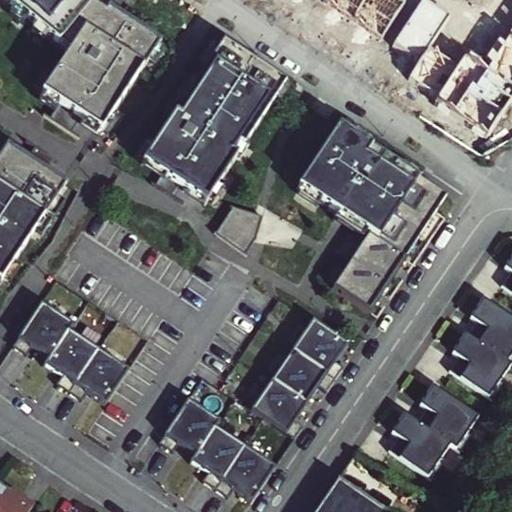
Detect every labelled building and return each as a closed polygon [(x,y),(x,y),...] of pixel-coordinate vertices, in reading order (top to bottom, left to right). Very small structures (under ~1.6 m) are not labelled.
[(81,122),(101,135),(160,46),(108,11),(105,14),(92,6),(97,0),(0,0),(0,1),(59,48),(60,46),(70,54),(42,96),(61,109),(52,123),(72,136),(81,122)] [(325,0),(354,18),(366,0),(325,0)] [(391,0),(366,0),(354,18),(384,38),(404,8),(391,0)] [(393,46),(420,63),(427,52),(447,20),(421,3),(393,46)] [(434,103),(487,138),(511,99),(511,46),(506,42),(500,38),(482,66),(465,55),(455,70),(434,103)] [(206,205),(286,84),(223,42),(142,163),(164,177),(156,188),(174,199),(181,189),(206,205)] [(405,86),(434,103),(455,70),(427,52),(420,63),(405,86)] [(335,214),(366,234),(404,259),(444,198),(337,127),(295,188),(335,214)] [(0,158),(0,287),(66,188),(46,175),(54,162),(37,151),(28,163),(7,149),(0,158)] [(255,228),(226,217),(208,243),(239,264),(248,248),(255,228)] [(362,240),(348,261),(387,286),(404,259),(366,234),(362,240)] [(511,255),(503,270),(509,274),(500,287),(511,295),(511,255)] [(348,261),(329,289),(368,315),(387,286),(348,261)] [(511,321),(482,301),(469,321),(474,325),(465,338),(508,367),(511,362),(511,321)] [(42,306),(13,349),(28,359),(33,351),(49,362),(68,333),(73,326),(42,306)] [(312,322),(291,353),(334,382),(342,370),(335,364),(347,346),(312,322)] [(49,362),(45,369),(62,380),(57,388),(69,396),(98,353),(68,333),(49,362)] [(465,338),(463,337),(450,356),(456,360),(447,374),(490,403),(502,386),(498,383),(508,367),(465,338)] [(98,353),(69,396),(82,405),(87,397),(105,409),(129,373),(98,353)] [(291,353),(271,382),(307,406),(318,389),(325,394),(334,382),(291,353)] [(271,382),(250,412),(293,442),(303,427),(295,422),(307,406),(271,382)] [(477,420),(433,389),(419,408),(425,412),(416,426),(448,448),(458,456),(470,439),(466,436),(477,420)] [(177,448),(193,458),(212,429),(217,422),(186,402),(157,446),(172,456),(177,448)] [(416,426),(403,417),(390,436),(396,440),(386,453),(429,484),(441,467),(441,466),(437,463),(448,448),(416,426)] [(193,458),(189,465),(206,476),(201,484),(213,492),(242,449),(212,429),(193,458)] [(274,470),(242,449),(213,492),(226,500),(231,493),(250,505),(274,470)] [(379,511),(336,482),(321,505),(331,511),(379,511)] [(0,511),(28,511),(34,503),(23,495),(19,500),(9,494),(0,487),(0,511)] [(12,488),(9,494),(19,500),(23,495),(12,488)]
